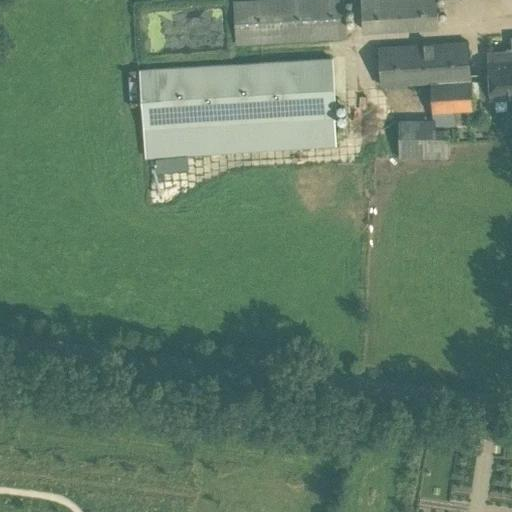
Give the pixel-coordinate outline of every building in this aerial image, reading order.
[(343,0),(268,0),(233,2),(236,46),(346,39),(343,0)] [(435,0),(361,0),(363,32),(437,27),(435,0)] [(470,42),(379,47),(381,87),(430,85),(432,113),(453,112),(473,111),(470,42)] [(511,51),(488,53),(488,63),(489,100),(511,98),(511,51)] [(331,56),(136,68),(140,128),(334,116),(331,56)] [(454,124),(453,112),(432,113),(433,125),(454,124)] [(432,118),(396,119),(397,158),(446,157),(446,135),(432,136),(432,118)] [(308,193),(306,213),(361,218),(363,204),(366,182),(340,180),(339,196),(308,193)]
